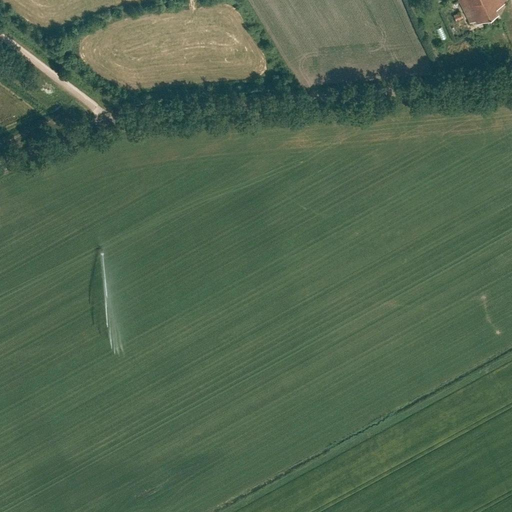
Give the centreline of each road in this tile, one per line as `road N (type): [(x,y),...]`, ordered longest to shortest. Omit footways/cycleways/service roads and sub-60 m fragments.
road 1 (unclassified): [(0,169),(122,119),(511,80)]
road 2 (track): [(108,122),(0,38)]
